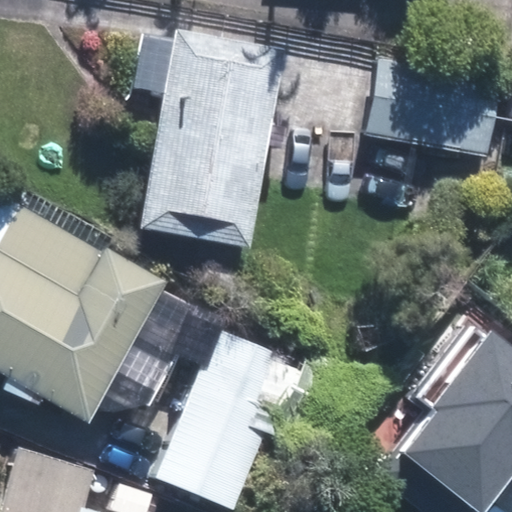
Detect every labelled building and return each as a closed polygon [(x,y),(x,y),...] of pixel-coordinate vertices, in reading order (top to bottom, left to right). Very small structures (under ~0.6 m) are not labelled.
[(135,230),(243,247),(276,49),(168,31),(167,37),(137,32),(122,122),(152,127),(135,230)] [(492,79),(375,59),(363,132),(481,153),(481,152),(492,79)] [(97,153),(5,103),(0,111),(0,152),(76,193),(97,153)] [(0,376),(92,429),(173,288),(110,253),(107,259),(20,209),(0,243),(0,376)] [(454,511),(494,459),(511,472),(511,353),(469,321),(364,460),(432,511),(454,511)] [(159,482),(233,511),(236,511),(296,364),(219,334),(159,482)] [(87,511),(83,510),(94,475),(18,448),(0,503),(0,511),(87,511)] [(112,511),(150,511),(155,498),(121,487),(112,511)]
